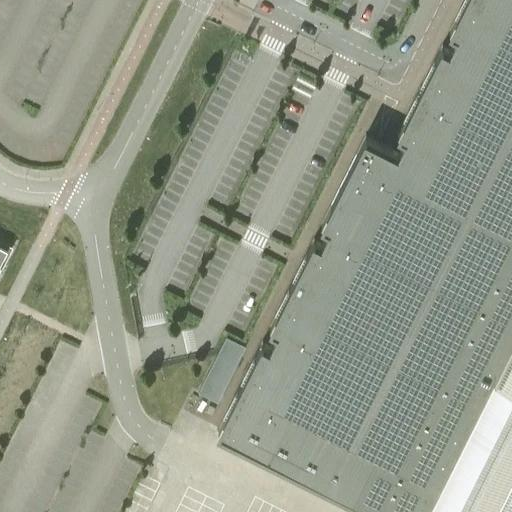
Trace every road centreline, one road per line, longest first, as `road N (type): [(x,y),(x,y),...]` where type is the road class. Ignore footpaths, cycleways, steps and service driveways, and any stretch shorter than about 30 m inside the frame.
road 1 (unclassified): [(151,439),(123,398),(94,238),(97,204)]
road 2 (unclassified): [(97,204),(198,0)]
